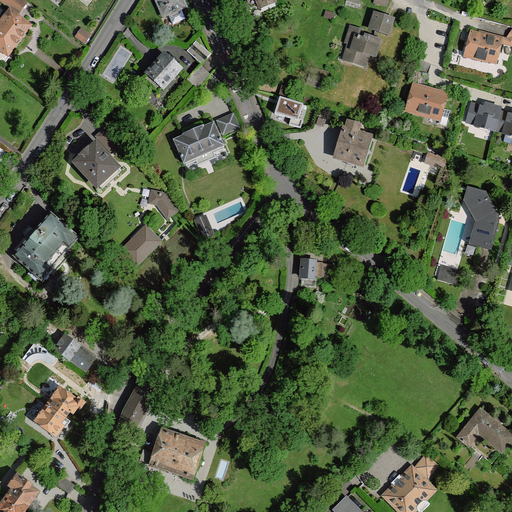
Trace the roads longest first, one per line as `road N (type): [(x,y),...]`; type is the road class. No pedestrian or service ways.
road 1 (residential): [(93,511),(114,420),(134,375),(285,190)]
road 2 (residential): [(511,377),(285,190)]
road 3 (residential): [(0,199),(129,0)]
road 4 (residential): [(285,190),(202,0)]
